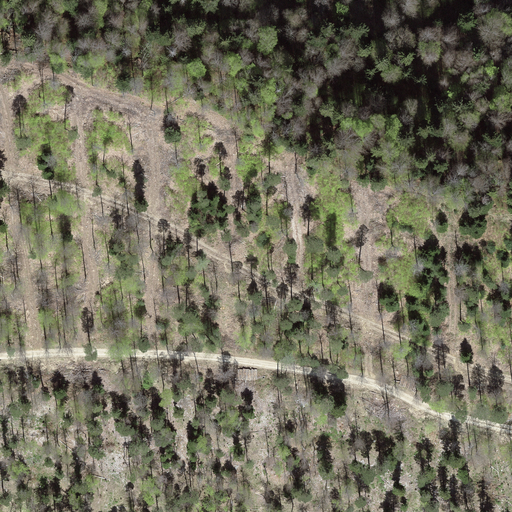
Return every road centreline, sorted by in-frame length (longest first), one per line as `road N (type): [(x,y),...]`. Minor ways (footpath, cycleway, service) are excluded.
road 1 (track): [(0,172),(114,202),(317,303),(511,381)]
road 2 (track): [(511,428),(255,363),(137,352),(0,357)]
